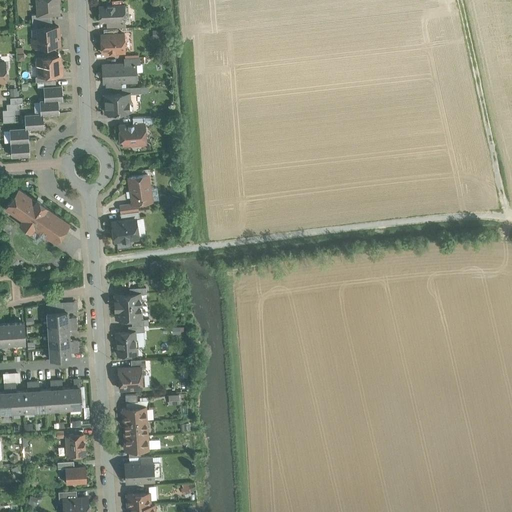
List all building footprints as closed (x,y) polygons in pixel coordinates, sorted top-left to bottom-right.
[(37,0),(38,14),(38,15),(52,14),(58,14),(57,0),(37,0)] [(123,6),(100,7),(101,21),(117,20),(124,20),(123,6)] [(52,14),(38,15),(38,14),(32,15),(32,22),(52,21),(52,14)] [(52,21),(32,22),(32,29),(38,29),(38,28),(52,27),(52,21)] [(52,27),(38,28),(38,29),(38,38),(32,39),(32,46),(60,45),(59,27),(52,27)] [(104,35),(101,35),(102,53),(124,52),(124,43),(126,41),(126,37),(123,34),(118,34),(104,35)] [(59,57),(38,58),(38,59),(36,61),(37,64),(39,66),(39,75),(52,75),(61,74),(61,69),(60,68),(59,57)] [(125,64),(103,65),(104,83),(120,82),(136,81),(136,79),(137,78),(137,73),(136,72),(135,64),(135,63),(125,64)] [(56,86),(44,87),(45,100),(45,101),(58,100),(63,100),(62,86),(56,86)] [(122,94),(104,95),(105,113),(130,111),(133,109),(132,103),(129,101),(129,94),(129,93),(122,94)] [(58,100),(45,101),(45,100),(40,101),(41,114),(43,114),(43,115),(59,114),(58,100)] [(41,114),(25,115),(26,128),(26,129),(28,129),(44,128),(43,115),(43,114),(41,114)] [(133,124),(119,125),(120,140),(122,140),(122,144),(124,145),(146,144),(145,123),(133,124)] [(26,128),(10,129),(11,143),(29,142),(28,129),(26,129),(26,128)] [(29,142),(11,143),(12,157),(29,155),(29,142)] [(148,175),(129,178),(132,204),(137,203),(150,201),(149,188),(150,188),(148,175)] [(18,188),(5,207),(23,219),(19,224),(31,232),(34,227),(57,242),(70,223),(46,207),(47,206),(37,199),(36,200),(18,188)] [(132,204),(119,206),(121,213),(138,211),(137,203),(132,204)] [(121,213),(120,213),(121,220),(135,218),(136,219),(140,218),(138,211),(121,213)] [(121,220),(112,221),(114,241),(116,240),(130,238),(138,237),(136,219),(135,218),(121,220)] [(130,238),(116,240),(117,248),(131,246),(130,238)] [(130,294),(115,295),(116,300),(115,300),(115,305),(140,303),(139,294),(139,293),(130,294)] [(140,303),(115,305),(115,309),(116,309),(117,318),(141,316),(140,303)] [(67,311),(47,313),(48,324),(76,323),(76,317),(68,317),(67,311)] [(11,323),(0,324),(0,333),(1,344),(13,343),(11,323)] [(24,323),(11,323),(13,343),(25,343),(24,323)] [(76,323),(48,324),(49,336),(69,335),(68,329),(76,328),(76,323)] [(128,332),(117,333),(118,354),(136,353),(136,352),(137,351),(137,348),(135,347),(134,332),(134,331),(128,332)] [(69,335),(49,336),(49,348),(77,346),(77,340),(69,341),(69,335)] [(77,346),(49,348),(50,360),(70,358),(70,352),(78,351),(77,346)] [(131,367),(119,368),(120,389),(142,388),(140,367),(140,366),(131,367)] [(80,379),(74,380),(74,387),(68,388),(69,408),(81,407),(80,379)] [(62,380),(56,381),(58,409),(69,408),(68,388),(62,388),(62,380)] [(56,381),(50,381),(51,389),(45,389),(46,409),(58,409),(56,381)] [(33,382),(27,383),(28,391),(22,391),(23,411),(35,410),(33,382)] [(45,389),(39,390),(38,382),(33,382),(35,410),(46,409),(45,389)] [(15,383),(10,384),(12,412),(23,411),(22,391),(16,391),(15,383)] [(4,384),(5,392),(0,392),(0,412),(12,412),(10,384),(4,384)] [(169,403),(180,403),(180,394),(169,394),(169,403)] [(126,408),(123,408),(123,409),(122,411),(122,414),(124,416),(124,423),(146,421),(145,407),(138,407),(126,408)] [(146,421),(124,423),(125,436),(147,435),(146,421)] [(83,435),(66,436),(67,455),(84,454),(83,435)] [(147,435),(125,436),(126,443),(124,445),(124,448),(126,450),(128,450),(140,450),(148,449),(147,435)] [(152,462),(125,463),(126,481),(154,480),(152,462)] [(74,467),(65,467),(65,468),(66,483),(73,483),(75,485),(76,483),(86,482),(85,466),(74,467)] [(76,490),(58,492),(59,502),(63,502),(63,499),(77,498),(76,490)] [(149,493),(127,494),(128,507),(132,506),(150,505),(150,504),(149,493)] [(77,498),(63,499),(63,502),(64,511),(88,511),(87,497),(77,498)]
